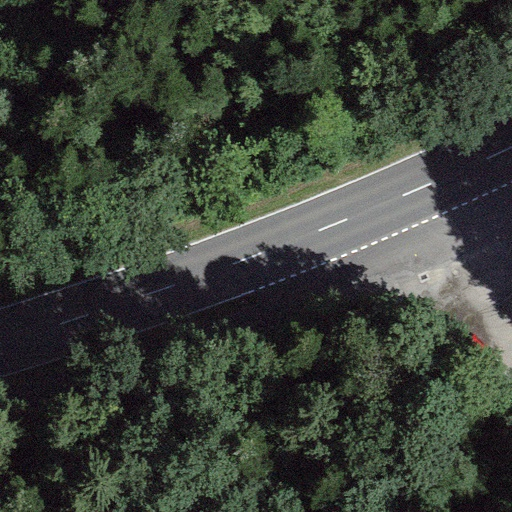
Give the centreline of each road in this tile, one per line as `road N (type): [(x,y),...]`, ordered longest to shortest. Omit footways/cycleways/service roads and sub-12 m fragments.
road 1 (secondary): [(0,328),(435,182),(511,145)]
road 2 (track): [(511,305),(435,182)]
